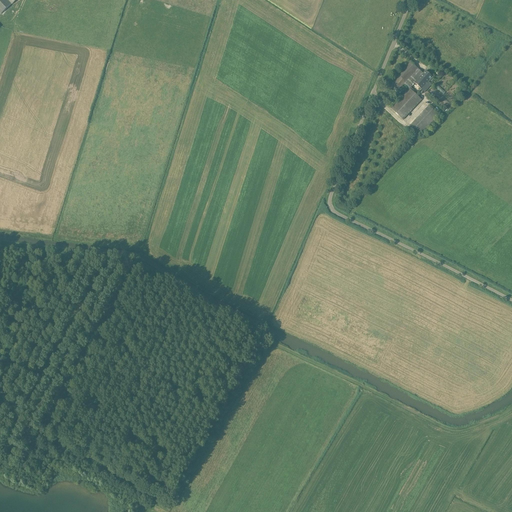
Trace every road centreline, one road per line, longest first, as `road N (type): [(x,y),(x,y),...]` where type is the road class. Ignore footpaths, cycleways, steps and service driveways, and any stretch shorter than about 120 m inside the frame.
road 1 (track): [(150,511),(247,332),(448,429),(511,409)]
road 2 (unclassified): [(511,300),(329,205),(410,0)]
